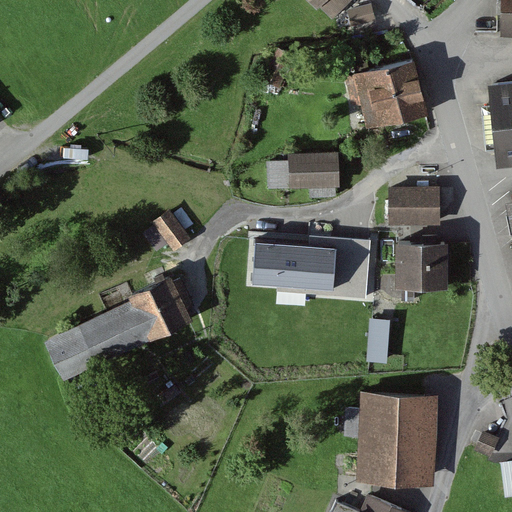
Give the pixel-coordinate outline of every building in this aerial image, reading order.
[(310,0),(318,7),(320,5),(335,18),(352,0),(310,0)] [(511,0),(501,0),(500,35),(511,35),(511,0)] [(372,3),(348,9),(352,25),(376,19),(372,3)] [(296,53),(278,46),(271,61),(288,69),(296,53)] [(356,73),(346,75),(353,105),(362,103),(368,127),(429,112),(416,56),(368,68),(363,49),(350,52),(356,73)] [(511,76),(490,79),(498,162),(511,160),(511,76)] [(340,149),(290,152),(290,158),(267,159),(268,187),(309,185),(309,196),(337,194),(337,185),(342,185),(340,149)] [(441,184),(389,185),(390,224),(441,223),(441,184)] [(192,236),(170,207),(152,220),(154,224),(168,242),(174,250),(192,236)] [(168,242),(154,224),(143,232),(157,250),(168,242)] [(366,296),(370,238),(330,235),(330,242),(256,237),(253,281),(278,282),(277,290),(366,296)] [(449,239),(396,239),(396,284),(449,284),(449,239)] [(176,278),(172,271),(170,273),(169,271),(162,274),(163,276),(128,293),(131,298),(46,339),(66,380),(195,317),(189,305),(194,303),(181,275),(176,278)] [(391,318),(370,316),(367,360),(387,362),(391,318)] [(181,391),(175,384),(164,392),(169,399),(181,391)] [(438,392),(362,390),(361,405),(347,405),(346,435),(360,435),(359,480),(435,482),(438,392)] [(501,437),(484,429),(475,449),(492,456),(501,437)] [(511,463),(507,463),(500,489),(511,491),(511,463)] [(414,511),(368,492),(360,510),(337,500),(331,511),(414,511)]
